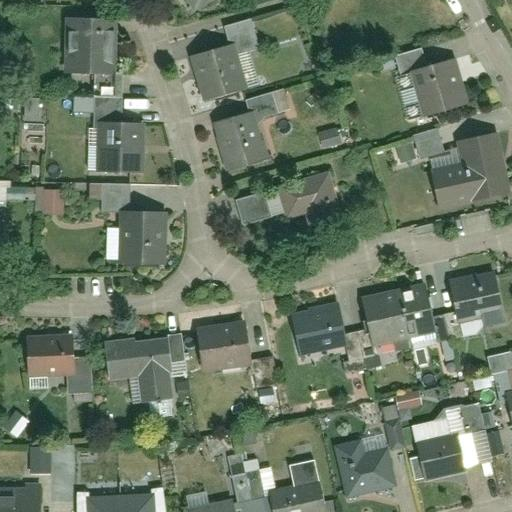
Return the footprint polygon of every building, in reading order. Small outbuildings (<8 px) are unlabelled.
[(210,0),(178,0),(186,13),(210,0)] [(61,22),(61,75),(107,75),(107,22),(61,22)] [(229,28),(238,58),(258,52),(249,22),(229,28)] [(191,59),(201,103),(230,97),(220,53),(191,59)] [(405,77),(416,122),(455,113),(444,67),(405,77)] [(69,94),(70,111),(90,110),(90,93),(69,94)] [(214,126),(222,176),(254,171),(246,121),(214,126)] [(92,127),(91,177),(138,178),(139,128),(92,127)] [(410,142),(415,163),(442,157),(437,136),(410,142)] [(426,173),(435,217),(500,203),(486,139),(449,147),(453,167),(426,173)] [(333,213),(323,176),(287,186),(287,187),(270,192),(279,224),(296,219),(303,245),(339,234),(333,213)] [(123,186),(89,188),(90,216),(125,213),(123,186)] [(41,220),(62,220),(62,191),(41,191),(41,220)] [(226,207),(233,230),(259,222),(252,199),(226,207)] [(112,216),(110,266),(159,267),(161,217),(112,216)] [(440,291),(451,334),(499,322),(488,279),(440,291)] [(346,341),(354,376),(379,371),(374,349),(424,338),(414,295),(357,307),(363,337),(346,341)] [(288,322),(297,363),(341,353),(332,313),(288,322)] [(193,340),(197,379),(247,373),(242,334),(193,340)] [(87,362),(68,363),(67,339),(19,341),(20,380),(53,379),(54,398),(88,397),(87,362)] [(168,381),(185,379),(182,340),(165,341),(168,381)] [(130,382),(131,409),(164,408),(163,381),(162,342),(100,344),(101,383),(130,382)] [(259,408),(278,405),(272,363),(253,366),(259,408)] [(414,389),(391,393),(394,409),(417,404),(414,389)] [(511,402),(499,404),(505,437),(511,436),(511,402)] [(467,472),(488,468),(477,412),(456,417),(467,472)] [(482,428),(488,454),(499,452),(493,426),(482,428)] [(412,450),(418,485),(463,477),(457,442),(412,450)] [(58,470),(57,457),(48,457),(47,448),(27,449),(28,471),(58,470)] [(386,459),(353,465),(350,449),(331,452),(342,501),(392,491),(386,459)] [(226,478),(230,501),(269,493),(264,470),(226,478)] [(268,511),(320,511),(310,470),(283,477),(287,494),(266,500),(268,511)] [(0,489),(0,511),(34,511),(34,489),(0,489)] [(151,490),(153,495),(154,511),(165,511),(164,489),(151,490)] [(87,511),(87,498),(90,498),(90,493),(76,493),(76,511),(87,511)] [(90,498),(87,498),(87,511),(154,511),(153,495),(90,498)]
